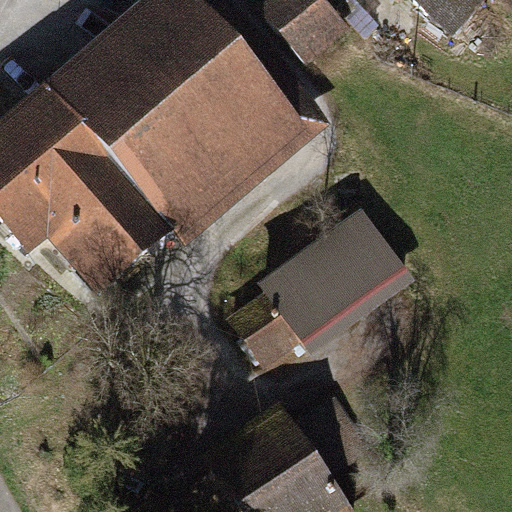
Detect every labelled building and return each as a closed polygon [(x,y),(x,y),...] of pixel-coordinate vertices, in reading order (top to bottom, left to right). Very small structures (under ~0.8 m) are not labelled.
[(202,0),(187,0),(49,116),(175,265),(184,276),(331,153),(277,88),(229,31),(202,0)] [(341,34),(312,0),(265,0),(229,31),(277,88),(341,34)] [(416,0),(461,36),(490,0),(416,0)] [(49,116),(0,156),(0,276),(24,304),(54,279),(97,330),(175,265),(49,116)] [(273,384),(420,286),(374,217),(227,314),(273,384)] [(342,511),(271,410),(192,465),(224,511),(342,511)]
